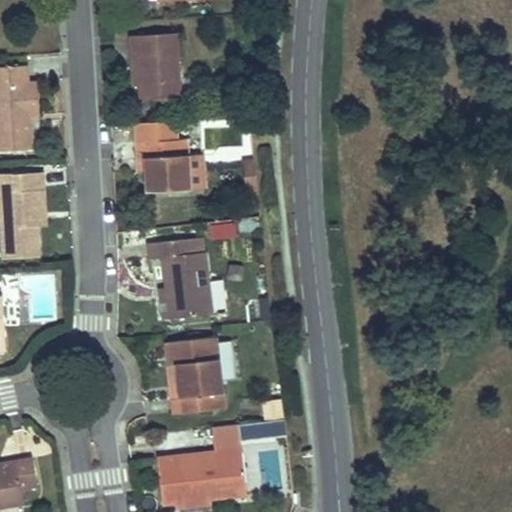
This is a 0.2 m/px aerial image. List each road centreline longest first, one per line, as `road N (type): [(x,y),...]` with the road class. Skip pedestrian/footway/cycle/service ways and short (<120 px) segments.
road 1 (secondary): [(312,0),(309,186),(340,511)]
road 2 (residential): [(82,0),(95,350)]
